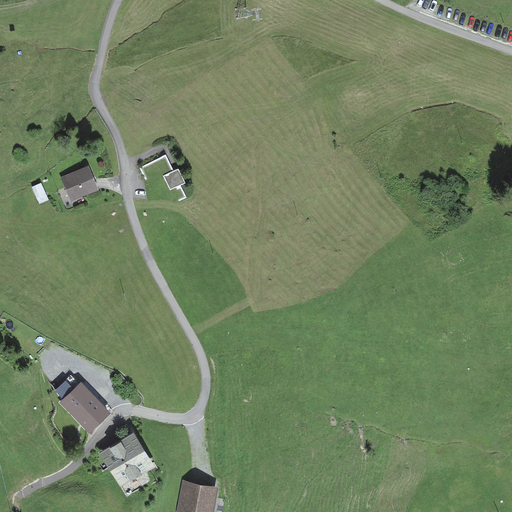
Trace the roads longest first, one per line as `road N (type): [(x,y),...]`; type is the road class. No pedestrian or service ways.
road 1 (residential): [(118,0),(96,97),(117,135),(145,250),(206,374),(192,417),(124,410)]
road 2 (track): [(124,410),(73,467),(24,492),(17,511)]
road 3 (residential): [(511,51),(380,0)]
